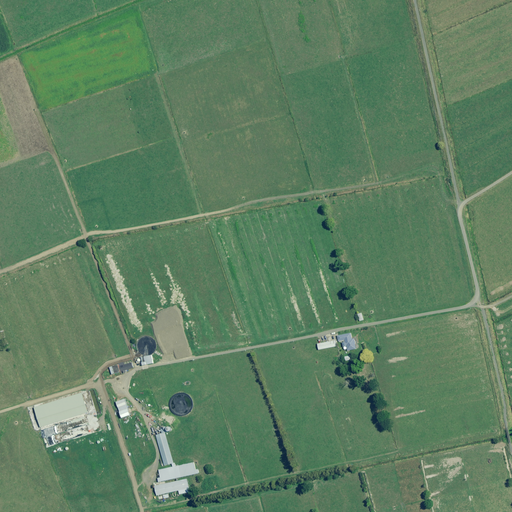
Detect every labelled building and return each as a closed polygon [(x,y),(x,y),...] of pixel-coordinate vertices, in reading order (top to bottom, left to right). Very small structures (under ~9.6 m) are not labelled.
[(353,339),(352,333),(338,336),(340,342),(344,341),(344,342),(343,342),(344,347),(347,346),(348,351),(357,349),(355,338),(353,339)] [(337,344),(336,341),(318,344),(319,350),(336,346),(336,344),(337,344)] [(154,363),(153,355),(142,357),(143,365),(154,363)] [(135,368),(133,362),(126,364),(125,363),(110,367),(112,374),(124,371),(124,373),(128,372),(127,370),(135,368)] [(131,415),(126,399),(117,402),(122,418),(131,415)] [(175,462),(174,463),(166,432),(156,435),(165,466),(172,464),(173,467),(159,470),(160,477),(158,478),(159,482),(200,473),(199,469),(196,470),(194,462),(176,466),(175,462)] [(162,495),(162,498),(168,497),(167,494),(179,491),(180,494),(190,492),(189,488),(187,479),(155,486),(157,496),(162,495)]
